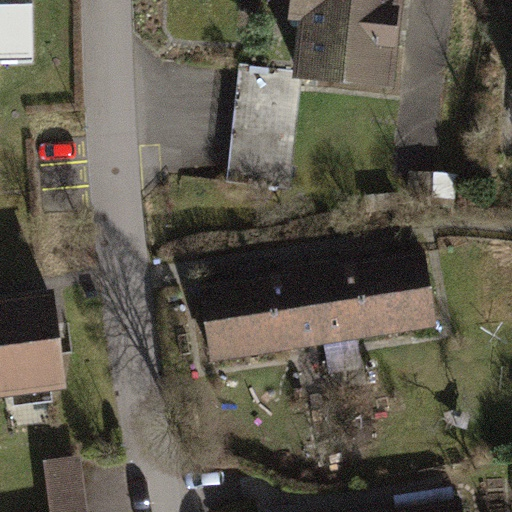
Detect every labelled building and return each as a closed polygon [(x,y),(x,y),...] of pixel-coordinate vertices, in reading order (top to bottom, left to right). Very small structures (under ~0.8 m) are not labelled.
[(0,0),(0,62),(36,62),(34,0),(0,0)] [(303,75),(389,84),(398,0),(311,0),(303,72),(303,75)] [(291,189),(303,75),(303,72),(242,66),(229,183),(291,189)] [(467,156),(463,176),(480,179),(483,159),(467,156)] [(324,346),(432,329),(420,255),(312,272),(324,346)] [(216,363),(324,346),(312,272),(205,289),(216,363)] [(44,396),(59,394),(48,298),(0,303),(0,401),(8,400),(9,412),(45,408),(44,396)] [(85,511),(81,479),(42,484),(45,511),(85,511)] [(458,511),(457,503),(400,511),(458,511)]
